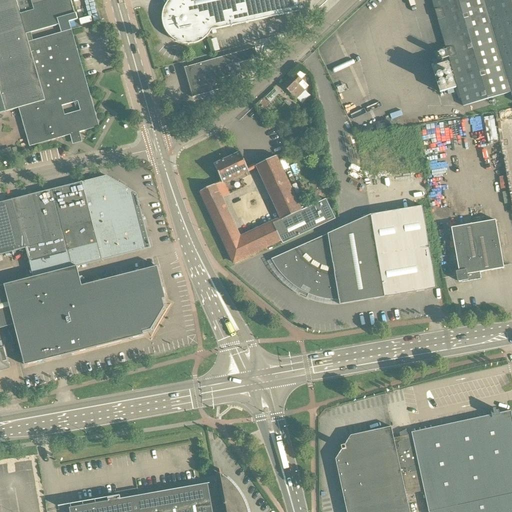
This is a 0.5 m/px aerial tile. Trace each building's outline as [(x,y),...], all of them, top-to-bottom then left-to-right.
[(0,0),(0,114),(19,109),(30,147),(70,136),(69,134),(79,131),(79,133),(99,127),(71,30),(32,42),(30,34),(78,20),(76,14),(75,14),(71,0),(70,0),(0,0)] [(297,0),(170,0),(165,7),(162,18),(164,29),(169,36),(175,41),(185,44),(197,43),(204,39),(211,32),(300,11),(297,0)] [(511,0),(431,0),(463,107),(510,93),(511,98),(511,0)] [(255,49),(196,65),(187,67),(195,97),(225,89),(222,79),(232,76),(229,67),(258,59),(255,49)] [(296,99),(305,90),(298,84),(302,80),(297,75),(293,79),(292,78),(283,87),(290,94),(296,99)] [(214,165),(222,182),(222,183),(248,171),(240,153),(214,165)] [(0,255),(26,249),(33,279),(77,267),(150,248),(136,194),(106,176),(0,201),(0,255)] [(233,263),(281,241),(273,224),(240,240),(214,185),(200,192),(233,263)] [(429,247),(422,207),(371,215),(377,255),(429,247)] [(371,215),(271,260),(276,268),(281,274),(287,281),(293,286),(300,291),(298,294),(307,298),(309,295),(316,298),(324,300),(333,301),(342,301),(350,300),(358,298),(366,295),(369,300),(385,298),(377,255),(371,215)] [(460,282),(462,282),(462,283),(481,280),(480,273),(504,269),(496,221),(485,223),(484,217),(472,219),(473,225),(451,229),(459,272),(456,272),(457,281),(458,282),(459,282),(460,282)] [(435,284),(429,247),(377,255),(385,298),(427,291),(427,290),(435,288),(434,284),(435,284)] [(0,328),(15,325),(21,349),(25,366),(144,336),(141,324),(157,319),(153,303),(165,299),(162,287),(158,267),(82,286),(77,267),(33,279),(0,287),(0,328)] [(0,371),(10,369),(5,348),(0,349),(0,371)] [(511,511),(511,418),(511,412),(412,433),(412,435),(424,490),(429,511),(511,511)] [(412,435),(409,436),(406,430),(399,433),(400,437),(394,439),(391,428),(351,436),(344,446),(341,447),(342,450),(336,460),(346,511),(409,511),(405,495),(424,490),(412,435)] [(220,470),(219,470),(226,511),(248,511),(247,507),(245,502),(242,498),(240,493),(237,489),(233,485),(230,481),(224,477),(222,479),(220,470)] [(69,511),(212,511),(208,484),(120,500),(119,497),(107,499),(108,502),(69,508),(69,511)]
